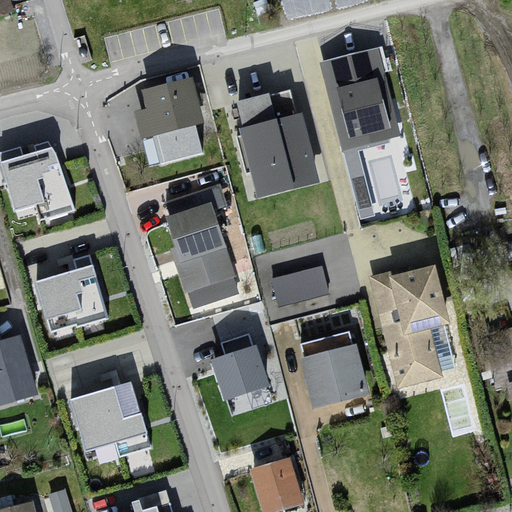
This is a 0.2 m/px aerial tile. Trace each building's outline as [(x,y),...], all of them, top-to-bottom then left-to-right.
[(9,0),(0,0),(0,15),(13,11),(9,0)] [(378,54),(319,66),(341,151),(403,139),(378,54)] [(194,86),(148,94),(151,112),(137,113),(144,141),(206,128),(194,86)] [(292,88),(238,102),(260,191),(314,178),(292,88)] [(55,145),(1,161),(15,209),(35,204),(40,219),(73,209),(55,145)] [(163,194),(167,209),(225,195),(221,180),(163,194)] [(181,253),(176,255),(193,307),(237,293),(209,206),(170,219),(181,253)] [(92,265),(36,281),(50,331),(76,324),(76,326),(107,317),(92,265)] [(322,265),(271,278),(278,306),(329,293),(322,265)] [(390,273),(369,279),(397,392),(443,378),(429,331),(455,329),(440,270),(393,280),(390,273)] [(348,334),(297,344),(317,410),(363,401),(348,334)] [(26,340),(0,347),(0,407),(39,399),(26,340)] [(256,346),(212,361),(225,400),(269,385),(256,346)] [(116,385),(71,399),(86,449),(116,441),(120,455),(151,446),(141,412),(125,417),(116,385)] [(292,462),(250,470),(264,511),(289,511),(305,509),(292,462)] [(52,488),(56,511),(73,511),(68,485),(52,488)] [(173,511),(171,502),(138,511),(173,511)]
